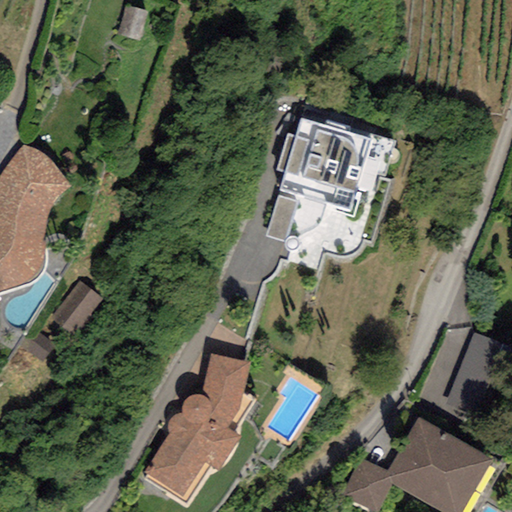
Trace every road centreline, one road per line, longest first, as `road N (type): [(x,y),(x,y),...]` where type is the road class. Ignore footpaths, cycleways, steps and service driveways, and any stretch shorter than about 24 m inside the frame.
road 1 (residential): [(511,94),(382,397),(268,511)]
road 2 (unknown): [(0,132),(41,0)]
